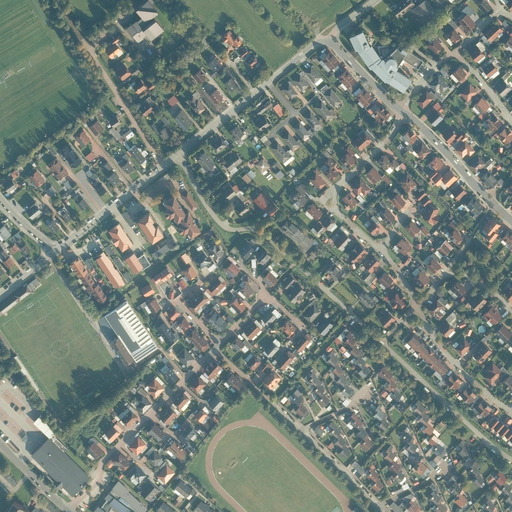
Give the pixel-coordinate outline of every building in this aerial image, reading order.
[(127,28),(138,42),(148,34),(152,40),(167,28),(157,15),(161,11),(154,2),(156,2),(154,0),(140,0),(142,2),(135,7),(143,17),(138,21),(137,20),(127,28)] [(397,17),(414,5),(410,0),(398,0),(400,2),(396,6),(392,9),(397,17)] [(435,12),(425,0),(418,0),(420,2),(411,10),(421,23),(435,12)] [(476,4),(484,13),(491,7),(484,0),(481,0),(480,1),(476,4)] [(460,11),(463,15),(466,14),(468,16),(474,11),(468,5),(460,11)] [(468,16),(466,14),(463,15),(457,21),(466,31),(474,24),(468,16)] [(457,26),(451,20),(448,22),(454,29),(457,26)] [(494,20),(489,26),(497,34),(502,28),(494,20)] [(511,27),(506,22),(502,26),(507,31),(511,27)] [(491,40),(497,34),(489,26),(483,33),(491,40)] [(460,37),(453,29),(446,35),(452,43),(460,37)] [(229,30),(221,37),(228,45),(236,38),(229,30)] [(368,46),(363,33),(361,34),(361,31),(347,37),(353,51),(355,50),(369,68),(370,67),(385,83),(386,82),(403,91),(411,79),(395,69),(402,58),(418,67),(423,59),(407,50),(406,51),(403,48),(404,47),(397,42),(380,59),(370,45),(368,46)] [(511,37),(509,35),(503,43),(511,50),(511,37)] [(114,44),(120,39),(118,36),(111,41),(114,44)] [(487,42),(480,36),(478,38),(485,44),(487,42)] [(436,40),(434,38),(434,39),(427,45),(434,53),(442,47),(436,40)] [(111,58),(120,49),(115,44),(106,52),(111,58)] [(469,52),(476,60),(484,53),(478,45),(469,52)] [(239,54),(242,58),(249,52),(246,48),(239,54)] [(321,58),(326,63),(335,55),(330,50),(321,58)] [(253,54),(244,61),(250,69),(259,62),(253,54)] [(335,55),(326,63),(330,68),(339,60),(335,55)] [(221,65),(215,58),(208,63),(215,71),(221,65)] [(483,68),(488,75),(497,68),(492,61),(483,68)] [(122,80),(131,73),(125,65),(116,72),(122,80)] [(320,76),(310,65),(304,71),(314,82),(320,76)] [(466,73),(459,65),(452,71),(458,79),(466,73)] [(338,76),(342,81),(351,73),(347,68),(338,76)] [(207,78),(200,70),(193,76),(200,84),(207,78)] [(504,78),(510,73),(507,70),(502,75),(504,78)] [(303,77),(299,73),(293,79),(302,89),(308,84),(303,77)] [(351,73),(342,81),(347,86),(356,78),(351,73)] [(448,85),(437,73),(428,82),(435,90),(438,87),(442,90),(448,85)] [(239,86),(232,78),(225,83),(232,91),(239,86)] [(504,79),(496,87),(503,94),(511,86),(504,79)] [(138,93),(146,86),(140,80),(133,86),(138,93)] [(150,90),(157,84),(154,81),(148,86),(150,90)] [(291,86),(288,82),(281,88),(290,98),(297,92),(291,86)] [(470,96),(477,90),(470,82),(459,92),(467,99),(470,96)] [(355,94),(360,100),(369,92),(364,87),(355,94)] [(341,100),(330,88),(325,93),(324,93),(335,106),(341,100)] [(422,106),(432,96),(428,92),(425,89),(415,99),(422,106)] [(222,99),(216,90),(210,96),(216,104),(222,99)] [(430,90),(428,92),(432,96),(434,98),(437,96),(433,93),(430,90)] [(436,90),(433,93),(437,96),(440,99),(442,96),(436,90)] [(369,92),(360,100),(364,104),(373,97),(369,92)] [(178,100),(174,95),(168,100),(172,106),(178,100)] [(268,98),(265,95),(258,101),(260,104),(268,98)] [(473,98),(470,96),(467,99),(464,101),(467,104),(473,98)] [(489,105),(481,97),(474,104),(481,112),(485,108),(489,105)] [(255,110),(259,114),(272,103),(269,99),(255,110)] [(205,109),(198,100),(191,106),(198,114),(205,109)] [(329,109),(321,100),(314,105),(326,120),(333,114),(329,109)] [(367,109),(374,103),(371,100),(365,106),(367,109)] [(146,116),(153,109),(148,102),(140,109),(146,116)] [(285,111),(278,102),(273,106),(280,115),(285,111)] [(374,116),(376,118),(386,108),(381,103),(374,111),(376,113),(374,116)] [(386,108),(376,118),(379,120),(381,118),(383,119),(390,112),(386,108)] [(435,108),(427,116),(435,124),(443,116),(435,108)] [(489,111),(485,108),(481,112),(478,114),(482,118),(489,111)] [(193,123),(182,110),(174,117),(185,130),(193,123)] [(318,120),(310,111),(303,116),(314,129),(320,123),(318,120)] [(500,122),(491,113),(484,120),(492,128),(493,128),(495,126),(500,122)] [(116,116),(110,120),(113,126),(114,127),(114,126),(120,122),(116,116)] [(257,122),(261,129),(269,123),(264,116),(257,122)] [(104,127),(97,119),(89,126),(96,134),(104,127)] [(307,130),(299,121),(292,126),(303,139),(309,133),(310,133),(307,130)] [(228,130),(235,139),(243,132),(237,124),(228,130)] [(498,129),(495,126),(493,128),(492,128),(488,132),(491,135),(498,129)] [(170,135),(165,127),(158,132),(163,139),(170,135)] [(410,127),(402,134),(410,142),(417,135),(410,127)] [(450,127),(442,134),(449,141),(454,136),(456,134),(450,127)] [(511,135),(511,134),(505,127),(497,134),(504,141),(505,142),(511,136),(511,135)] [(89,138),(83,130),(75,136),(81,144),(89,138)] [(363,130),(358,135),(367,144),(371,140),(372,139),(367,134),(363,130)] [(296,141),(288,131),(281,136),(291,149),(298,143),(296,141)] [(370,132),(367,134),(372,139),(371,140),(372,142),(376,138),(370,132)] [(464,132),(462,134),(459,137),(463,141),(464,139),(468,136),(464,132)] [(264,134),(260,137),(266,145),(271,142),(264,134)] [(367,144),(358,135),(353,139),(354,140),(362,148),(367,144)] [(511,141),(511,137),(511,136),(505,142),(504,141),(503,142),(507,146),(511,141)] [(211,144),(217,152),(226,144),(223,140),(220,137),(211,144)] [(463,141),(455,148),(462,156),(467,151),(469,154),(474,149),(464,139),(463,141)] [(364,150),(362,148),(354,140),(351,144),(360,153),(364,150)] [(422,140),(414,148),(422,158),(431,150),(422,140)] [(285,151),(277,142),(270,147),(282,162),(289,156),(285,151)] [(68,144),(61,150),(63,152),(62,153),(65,156),(66,156),(69,160),(71,164),(72,164),(74,166),(81,160),(79,158),(80,157),(77,154),(73,150),(74,149),(71,146),(70,146),(68,144)] [(129,150),(127,151),(130,155),(131,154),(133,156),(140,151),(134,144),(128,149),(129,150)] [(344,148),(347,152),(347,151),(351,155),(355,151),(348,144),(344,148)] [(57,152),(52,146),(49,149),(53,155),(57,152)] [(326,159),(331,154),(325,148),(320,152),(326,159)] [(90,160),(95,155),(92,150),(86,155),(90,160)] [(140,151),(133,156),(139,163),(145,159),(140,151)] [(204,151),(196,157),(203,165),(210,159),(204,151)] [(340,158),(348,166),(355,160),(351,155),(347,151),(347,152),(340,158)] [(228,167),(229,169),(241,159),(236,153),(224,163),(228,167)] [(385,154),(377,160),(385,169),(390,164),(392,162),(391,160),(385,154)] [(482,165),(485,162),(478,154),(468,163),(475,171),(482,165)] [(437,155),(430,161),(436,168),(443,161),(437,155)] [(323,161),(328,166),(330,164),(332,166),(336,163),(330,156),(323,161)] [(48,164),(53,171),(63,164),(57,157),(48,164)] [(255,163),(262,172),(270,165),(263,157),(255,163)] [(394,157),(391,160),(392,162),(390,164),(394,168),(400,163),(394,157)] [(488,158),(485,162),(482,165),(484,167),(491,161),(488,158)] [(210,159),(203,165),(206,170),(214,164),(210,159)] [(112,167),(107,161),(103,165),(107,171),(112,167)] [(127,173),(133,168),(128,161),(122,165),(127,173)] [(282,167),(278,161),(271,166),(275,171),(282,167)] [(63,164),(53,171),(59,179),(68,171),(63,164)] [(328,166),(323,171),(331,179),(338,172),(332,166),(330,164),(328,166)] [(215,166),(211,170),(215,174),(219,171),(215,166)] [(381,175),(372,166),(365,173),(373,182),(381,175)] [(313,169),(315,171),(319,175),(321,172),(316,167),(313,169)] [(256,174),(251,168),(247,172),(252,178),(256,174)] [(16,169),(11,172),(13,177),(19,173),(16,169)] [(44,179),(37,169),(28,176),(36,185),(44,179)] [(432,178),(439,172),(436,169),(429,175),(432,178)] [(443,179),(448,185),(458,177),(451,169),(444,175),(442,177),(443,179)] [(171,170),(141,193),(145,197),(174,174),(171,170)] [(480,177),(484,182),(493,174),(488,170),(480,177)] [(114,171),(107,176),(113,183),(120,178),(114,171)] [(315,171),(308,178),(319,189),(326,182),(319,175),(315,171)] [(442,177),(444,175),(439,171),(439,172),(432,178),(438,184),(443,179),(442,177)] [(252,178),(247,172),(243,176),(248,181),(252,178)] [(390,180),(384,173),(382,176),(388,182),(390,180)] [(407,173),(399,180),(402,182),(401,183),(408,191),(409,190),(417,183),(407,173)] [(497,180),(493,174),(484,182),(489,187),(497,180)] [(371,188),(360,177),(351,185),(358,193),(361,190),(365,194),(371,188)] [(11,178),(3,184),(8,191),(16,185),(11,178)] [(64,181),(67,187),(72,184),(68,179),(64,181)] [(106,189),(98,181),(93,185),(100,194),(106,189)] [(298,190),(302,194),(307,189),(301,183),(296,188),(298,190)] [(453,191),(458,198),(467,190),(460,183),(454,189),(452,191),(453,191)] [(236,191),(230,184),(222,190),(229,197),(236,191)] [(51,195),(56,191),(51,185),(46,189),(51,195)] [(403,192),(396,186),(393,189),(397,193),(398,192),(400,195),(403,192)] [(452,191),(454,189),(452,186),(446,192),(449,195),(453,191),(452,191)] [(415,194),(420,199),(427,193),(422,188),(415,194)] [(291,197),(300,206),(307,198),(302,194),(298,190),(291,197)] [(197,205),(188,191),(183,194),(192,209),(197,205)] [(245,197),(240,191),(235,195),(240,201),(245,197)] [(268,200),(260,192),(253,198),(261,207),(268,200)] [(356,201),(348,192),(342,198),(346,203),(343,205),(347,210),(356,201)] [(397,193),(391,199),(399,207),(406,201),(400,195),(398,192),(397,193)] [(182,219),(191,212),(189,209),(187,211),(175,193),(168,198),(167,197),(163,199),(167,204),(168,203),(170,206),(166,208),(168,210),(166,211),(168,214),(170,213),(171,215),(175,213),(176,215),(175,216),(178,221),(182,219)] [(87,204),(78,194),(73,199),(82,209),(87,204)] [(365,200),(359,194),(357,196),(361,200),(363,202),(365,200)] [(421,200),(425,205),(432,200),(427,195),(421,200)] [(466,203),(470,208),(479,201),(475,195),(471,198),(466,203)] [(466,203),(471,198),(469,196),(460,204),(462,207),(466,203)] [(388,205),(382,199),(379,201),(386,208),(388,205)] [(479,201),(470,208),(475,214),(481,208),(484,206),(479,201)] [(241,213),(248,207),(243,202),(236,207),(241,213)] [(313,202),(306,209),(316,218),(323,211),(313,202)] [(41,210),(36,203),(27,211),(33,217),(41,210)] [(437,214),(439,208),(430,203),(423,216),(436,222),(439,215),(437,214)] [(73,215),(64,205),(58,210),(67,220),(73,215)] [(271,215),(277,209),(273,205),(267,211),(271,215)] [(387,208),(380,215),(388,223),(395,216),(387,208)] [(484,211),(481,208),(475,214),(473,215),(476,219),(484,211)] [(122,213),(130,226),(135,223),(126,211),(122,213)] [(139,218),(153,239),(163,233),(149,212),(139,218)] [(202,228),(191,212),(182,219),(183,221),(180,223),(182,225),(180,226),(182,230),(184,229),(186,231),(189,229),(190,231),(189,232),(192,237),(195,235),(194,234),(202,228)] [(373,219),(377,223),(380,221),(373,214),(370,217),(373,219)] [(321,223),(329,229),(336,221),(328,215),(321,223)] [(493,230),(499,223),(491,217),(482,227),(488,232),(490,234),(493,230)] [(59,226),(53,219),(47,224),(53,231),(59,226)] [(290,235),(298,227),(291,221),(290,222),(286,219),(279,227),(283,230),(284,229),(290,235)] [(366,226),(373,234),(380,227),(377,223),(373,219),(366,226)] [(412,220),(404,227),(412,235),(420,228),(412,220)] [(109,229),(123,250),(133,243),(119,222),(109,229)] [(11,232),(5,224),(0,227),(0,232),(4,238),(11,232)] [(343,230),(347,234),(349,231),(342,225),(336,232),(339,234),(343,230)] [(429,231),(424,225),(420,228),(426,234),(429,231)] [(305,234),(298,227),(290,235),(298,242),(305,234)] [(463,236),(455,228),(450,233),(448,231),(445,234),(449,238),(450,237),(456,243),(463,236)] [(501,238),(507,242),(511,235),(511,231),(509,228),(505,233),(501,238)] [(333,240),(342,249),(352,239),(347,234),(343,230),(339,234),(333,240)] [(498,233),(493,230),(490,234),(488,232),(484,238),(490,242),(498,233)] [(307,233),(305,234),(298,242),(306,249),(315,239),(307,233)] [(167,242),(151,252),(155,257),(177,244),(172,236),(166,239),(167,242)] [(402,237),(396,244),(399,247),(398,248),(404,254),(412,246),(406,239),(405,240),(402,237)] [(30,250),(21,238),(16,241),(25,254),(30,250)] [(196,247),(201,244),(198,239),(193,242),(196,247)] [(350,245),(353,248),(358,242),(359,241),(356,239),(350,245)] [(444,241),(437,248),(444,255),(450,249),(451,248),(447,244),(444,241)] [(247,242),(239,251),(246,257),(254,249),(247,242)] [(356,258),(359,261),(368,251),(358,242),(353,248),(349,252),(351,253),(349,255),(354,261),(356,258)] [(449,242),(447,244),(451,248),(450,249),(453,251),(455,248),(449,242)] [(15,243),(10,246),(13,252),(19,249),(15,243)] [(110,255),(115,252),(110,243),(105,246),(110,255)] [(208,248),(215,258),(223,253),(220,249),(221,249),(219,246),(218,246),(216,243),(208,248)] [(316,246),(309,252),(311,254),(309,256),(314,261),(318,255),(315,253),(318,249),(316,246)] [(15,262),(4,249),(1,252),(6,259),(4,261),(8,267),(15,262)] [(96,256),(106,271),(115,265),(106,250),(105,249),(99,253),(100,254),(96,256)] [(263,249),(256,256),(263,262),(267,258),(268,258),(269,257),(269,255),(263,249)] [(126,258),(134,271),(143,265),(135,252),(126,258)] [(191,259),(186,252),(180,256),(185,263),(191,259)] [(203,252),(194,258),(200,267),(210,261),(203,252)] [(433,257),(437,261),(440,258),(433,252),(430,255),(433,257)] [(402,261),(406,264),(411,257),(407,254),(402,261)] [(373,255),(364,265),(371,271),(372,270),(373,268),(374,269),(378,265),(377,265),(380,262),(373,255)] [(78,256),(70,262),(80,275),(81,274),(88,270),(78,256)] [(119,268),(124,265),(118,256),(114,259),(119,268)] [(84,259),(90,268),(94,265),(88,257),(84,259)] [(433,257),(426,264),(434,272),(441,265),(437,261),(433,257)] [(210,271),(217,266),(214,262),(207,267),(210,271)] [(232,262),(225,268),(233,275),(239,269),(232,262)] [(341,270),(332,263),(325,271),(333,278),(341,270)] [(421,269),(424,272),(427,270),(420,264),(417,267),(420,270),(421,269)] [(116,286),(119,284),(120,285),(126,281),(125,280),(115,265),(106,271),(116,286)] [(191,265),(184,271),(189,278),(197,273),(191,265)] [(167,266),(159,272),(163,277),(165,279),(172,274),(167,266)] [(266,275),(270,270),(272,268),(269,266),(263,272),(266,275)] [(424,272),(421,269),(420,270),(413,277),(422,287),(430,279),(424,272)] [(127,270),(123,272),(128,281),(132,278),(127,270)] [(266,275),(263,278),(271,285),(278,278),(270,270),(266,275)] [(372,270),(371,271),(363,279),(368,284),(378,275),(372,270)] [(393,279),(385,271),(378,279),(386,287),(393,279)] [(90,272),(82,277),(91,291),(93,290),(99,285),(90,272)] [(163,277),(159,272),(153,276),(158,282),(163,277)] [(243,280),(246,283),(248,284),(253,279),(248,274),(243,280)] [(296,301),(305,290),(296,282),(297,280),(291,275),(284,282),(292,289),(288,294),(296,301)] [(213,282),(220,289),(225,284),(218,277),(213,282)] [(0,305),(0,316),(41,284),(36,278),(0,305)] [(183,278),(179,281),(183,287),(187,284),(183,278)] [(465,288),(457,280),(449,288),(457,296),(465,288)] [(220,289),(213,282),(208,287),(215,294),(220,289)] [(150,283),(142,288),(147,296),(149,295),(154,291),(150,283)] [(246,283),(240,289),(248,296),(254,290),(248,284),(246,283)] [(101,284),(99,285),(93,290),(101,302),(109,296),(101,284)] [(391,299),(397,291),(393,288),(387,295),(391,299)] [(237,297),(239,298),(242,295),(235,289),(233,292),(237,297)] [(373,298),(363,290),(357,297),(369,307),(374,302),(376,303),(379,299),(375,296),(373,298)] [(202,291),(197,296),(205,303),(209,298),(202,291)] [(400,294),(397,291),(391,299),(390,300),(392,301),(391,302),(396,307),(397,306),(400,308),(407,300),(405,298),(406,297),(401,293),(400,294)] [(459,302),(465,297),(461,293),(455,299),(459,302)] [(477,310),(486,300),(478,293),(471,300),(469,303),(470,303),(477,310)] [(147,303),(152,300),(149,295),(147,296),(143,298),(145,300),(142,303),(144,305),(147,303)] [(446,301),(440,295),(437,298),(443,304),(446,301)] [(197,296),(193,300),(201,307),(205,303),(197,296)] [(469,303),(471,300),(468,296),(461,303),(465,307),(470,303),(469,303)] [(237,297),(230,304),(238,312),(246,305),(239,298),(237,297)] [(152,300),(147,303),(152,312),(161,306),(155,298),(152,300)] [(438,310),(443,305),(436,299),(426,309),(433,315),(434,314),(438,319),(443,314),(438,310)] [(160,346),(129,300),(108,314),(122,335),(113,341),(125,361),(135,355),(138,360),(160,346)] [(193,300),(190,303),(197,311),(201,307),(193,300)] [(491,305),(494,308),(497,304),(493,300),(486,307),(488,308),(491,305)] [(304,315),(311,321),(321,310),(315,305),(314,304),(312,306),(304,315)] [(494,308),(491,305),(488,308),(483,314),(493,324),(501,315),(494,308)] [(174,318),(180,312),(174,306),(168,312),(174,318)] [(207,319),(213,325),(222,316),(213,308),(207,314),(209,317),(207,319)] [(275,308),(272,311),(276,316),(278,318),(281,314),(275,308)] [(270,309),(261,317),(268,324),(276,316),(272,311),(270,309)] [(387,327),(395,319),(387,312),(380,319),(383,323),(383,325),(385,326),(386,326),(387,327)] [(449,322),(453,317),(450,313),(445,318),(449,322)] [(234,320),(229,314),(226,317),(232,322),(234,320)] [(222,316),(213,325),(219,331),(228,322),(222,316)] [(190,323),(184,317),(180,322),(178,324),(179,325),(184,330),(190,323)] [(325,333),(333,324),(326,318),(318,327),(325,333)] [(296,327),(288,320),(282,327),(289,334),(293,330),(296,327)] [(169,329),(164,321),(156,327),(161,334),(169,329)] [(253,321),(249,326),(256,333),(261,328),(253,321)] [(446,336),(454,328),(447,322),(439,329),(446,336)] [(511,333),(502,324),(497,330),(495,332),(504,341),(511,333)] [(256,333),(249,326),(244,331),(252,338),(256,333)] [(174,336),(169,329),(161,334),(166,341),(174,336)] [(187,336),(191,340),(199,333),(195,329),(193,330),(189,335),(187,336)] [(350,347),(356,340),(350,335),(352,332),(350,330),(342,340),(350,347)] [(199,333),(191,340),(198,347),(205,339),(199,333)] [(406,341),(412,336),(409,333),(402,341),(405,344),(407,342),(406,341)] [(407,342),(411,346),(419,338),(414,333),(412,336),(406,341),(407,342)] [(303,334),(299,339),(307,345),(311,340),(303,334)] [(479,346),(485,340),(482,337),(476,344),(479,346)] [(242,343),(237,338),(231,343),(239,351),(244,345),(242,343)] [(419,338),(411,346),(416,350),(424,342),(419,338)] [(468,348),(471,345),(470,344),(464,338),(454,348),(461,355),(468,348)] [(209,342),(205,339),(198,347),(201,350),(202,349),(208,343),(209,342)] [(246,339),(242,343),(244,345),(248,349),(252,345),(246,339)] [(302,351),(307,345),(299,339),(294,344),(297,347),(301,350),(302,351)] [(354,357),(360,350),(355,346),(358,342),(356,340),(350,347),(346,350),(354,357)] [(272,341),(264,349),(272,356),(279,347),(272,341)] [(474,341),(470,344),(471,345),(468,348),(470,350),(476,344),(474,341)] [(424,342),(416,350),(420,354),(428,346),(424,342)] [(480,362),(491,351),(484,344),(473,355),(480,362)] [(428,346),(420,354),(424,358),(432,350),(428,346)] [(196,358),(185,347),(176,356),(187,367),(196,358)] [(297,347),(293,352),(296,355),(299,357),(301,354),(299,353),(301,350),(297,347)] [(332,366),(338,360),(332,355),(335,351),(333,349),(324,359),(332,366)] [(359,367),(365,361),(365,360),(360,356),(363,352),(360,350),(354,357),(356,359),(353,362),(359,367)] [(432,350),(424,358),(428,362),(436,354),(432,350)] [(286,351),(281,357),(289,363),(294,358),(288,352),(286,351)] [(436,354),(428,362),(432,366),(440,358),(436,354)] [(247,362),(253,368),(260,360),(254,355),(247,362)] [(285,369),(289,363),(281,357),(277,362),(285,369)] [(440,358),(432,366),(436,370),(444,362),(440,358)] [(214,359),(209,365),(218,372),(223,366),(214,359)] [(337,376),(343,370),(337,365),(340,361),(338,360),(332,366),(334,368),(331,371),(337,376)] [(358,372),(364,377),(369,370),(364,365),(367,363),(365,361),(359,367),(361,369),(358,372)] [(444,362),(436,370),(441,374),(441,375),(447,369),(449,367),(444,362)] [(500,373),(502,371),(499,369),(492,362),(485,369),(488,371),(484,376),(491,383),(500,373)] [(268,375),(272,370),(271,370),(274,367),(269,363),(262,370),(268,375)] [(218,372),(209,365),(204,370),(213,378),(218,372)] [(387,382),(392,376),(393,375),(387,370),(388,369),(384,366),(377,374),(387,382)] [(179,376),(171,368),(163,375),(172,383),(179,376)] [(449,371),(447,369),(441,375),(441,374),(440,375),(443,378),(446,375),(449,371)] [(272,388),(281,378),(272,370),(268,375),(263,380),(272,388)] [(342,387),(347,381),(342,376),(345,372),(343,370),(337,376),(334,380),(342,387)] [(314,386),(319,380),(314,375),(316,373),(313,371),(310,374),(309,373),(304,379),(307,382),(308,381),(314,386)] [(449,377),(446,380),(450,385),(458,377),(453,372),(449,377)] [(231,386),(238,378),(233,373),(226,381),(231,386)] [(189,384),(197,392),(206,384),(198,375),(189,384)] [(501,383),(508,390),(511,385),(511,377),(509,375),(507,377),(501,383)] [(386,387),(391,391),(396,386),(397,384),(392,380),(394,378),(392,376),(387,382),(389,383),(386,387)] [(458,377),(450,385),(455,389),(463,381),(458,377)] [(243,382),(238,378),(231,386),(236,390),(243,382)] [(164,387),(155,379),(149,386),(153,389),(150,391),(156,396),(164,387)] [(319,396),(323,392),(325,390),(319,385),(322,382),(319,380),(314,386),(316,388),(313,391),(319,396)] [(341,392),(346,396),(352,390),(348,387),(351,383),(347,381),(342,387),(338,391),(340,393),(341,392)] [(396,402),(402,395),(397,390),(399,388),(396,386),(391,391),(393,393),(390,397),(396,402)] [(472,390),(468,386),(460,394),(465,398),(472,390)] [(138,390),(142,394),(145,397),(148,393),(141,387),(138,390)] [(380,392),(384,397),(389,392),(384,388),(380,392)] [(296,405),(301,399),(298,396),(301,392),(297,389),(292,395),(294,397),(290,400),(296,405)] [(477,394),(472,390),(465,398),(469,403),(477,394)] [(182,391),(178,396),(186,402),(190,398),(182,391)] [(317,402),(324,406),(329,400),(324,395),(325,394),(323,392),(319,396),(321,398),(317,402)] [(140,403),(136,406),(142,413),(152,404),(145,397),(142,394),(137,400),(140,403)] [(224,401),(216,394),(208,403),(216,410),(224,401)] [(401,411),(407,404),(402,400),(404,397),(402,395),(396,402),(398,403),(395,406),(401,411)] [(186,402),(178,396),(173,401),(181,408),(186,402)] [(420,414),(425,408),(419,403),(422,400),(420,398),(415,404),(416,406),(414,409),(420,414)] [(306,410),(306,409),(301,404),(304,401),(301,399),(296,405),(298,407),(295,411),(300,416),(301,414),(306,410)] [(488,404),(483,399),(475,407),(480,412),(488,404)] [(379,420),(385,414),(379,409),(381,407),(374,401),(370,406),(372,408),(369,412),(379,420)] [(493,408),(488,404),(480,412),(485,416),(489,412),(493,408)] [(207,413),(210,410),(205,405),(202,408),(207,413)] [(169,406),(165,411),(173,418),(177,413),(169,406)] [(201,408),(194,416),(201,422),(208,414),(201,408)] [(425,425),(430,418),(424,414),(427,410),(425,408),(420,414),(422,416),(419,419),(425,425)] [(130,410),(126,414),(133,422),(138,417),(130,410)] [(173,418),(165,411),(160,417),(168,424),(173,418)] [(357,430),(363,423),(357,418),(358,417),(353,413),(350,417),(354,421),(351,424),(357,430)] [(121,419),(129,426),(133,422),(126,414),(121,419)] [(384,430),(390,423),(384,419),(387,416),(385,414),(379,420),(381,422),(378,425),(384,430)] [(35,422),(50,437),(53,434),(57,430),(42,415),(35,422)] [(493,428),(494,428),(500,420),(495,416),(488,424),(493,428)] [(429,435),(435,428),(432,426),(434,424),(430,422),(432,420),(430,418),(425,425),(427,426),(423,430),(429,435)] [(505,424),(501,420),(500,420),(494,428),(499,432),(505,424)] [(190,422),(181,432),(189,438),(197,429),(190,422)] [(340,432),(341,431),(335,426),(336,425),(332,422),(328,426),(330,428),(327,431),(335,438),(340,432)] [(116,423),(113,426),(120,433),(123,430),(116,423)] [(148,431),(153,435),(160,428),(155,423),(151,427),(148,431)] [(362,440),(368,433),(362,428),(365,425),(363,423),(357,430),(359,431),(356,435),(362,440)] [(510,428),(505,424),(499,432),(504,436),(505,434),(510,428)] [(105,433),(112,440),(120,433),(113,426),(105,433)] [(324,432),(317,426),(313,430),(320,436),(324,432)] [(407,444),(412,437),(407,432),(410,429),(407,427),(402,434),(404,435),(401,439),(407,444)] [(160,428),(153,435),(158,440),(165,432),(160,428)] [(437,430),(435,428),(429,435),(431,437),(428,440),(434,445),(440,438),(433,433),(437,430)] [(189,438),(181,432),(177,437),(184,443),(189,438)] [(342,434),(340,432),(335,438),(337,440),(334,444),(340,449),(345,443),(346,441),(340,436),(342,434)] [(367,449),(373,443),(367,438),(370,435),(368,433),(362,440),(364,441),(361,444),(367,449)] [(48,439),(31,456),(57,481),(54,485),(60,490),(63,487),(73,496),(91,478),(63,452),(67,448),(53,434),(48,439)] [(138,435),(128,446),(137,453),(146,443),(138,435)] [(412,454),(417,448),(411,442),(414,439),(412,437),(407,444),(409,446),(406,449),(412,454)] [(438,454),(443,447),(439,443),(441,440),(440,438),(434,445),(435,447),(433,450),(438,454)] [(464,457),(469,451),(471,450),(468,448),(470,446),(466,443),(467,443),(463,439),(458,444),(462,448),(458,452),(464,457)] [(167,448),(173,454),(180,446),(174,440),(169,445),(167,448)] [(95,444),(93,442),(86,449),(94,458),(102,450),(95,444)] [(167,448),(169,445),(167,443),(161,450),(163,452),(167,448)] [(345,457),(350,451),(345,447),(347,445),(345,443),(340,449),(341,450),(339,452),(345,457)] [(149,454),(154,449),(155,448),(152,445),(146,452),(149,454)] [(390,462),(395,456),(390,451),(393,447),(390,445),(385,452),(386,453),(384,457),(390,462)] [(184,449),(180,446),(173,454),(180,459),(187,451),(184,449)] [(417,464),(421,459),(422,457),(416,452),(419,449),(417,448),(412,454),(413,455),(410,459),(417,464)] [(154,465),(162,456),(154,449),(149,454),(146,457),(154,465)] [(474,461),(475,460),(469,455),(471,453),(469,451),(464,457),(466,458),(463,461),(469,466),(474,461)] [(118,464),(125,456),(120,452),(113,460),(118,464)] [(125,456),(118,464),(123,469),(131,461),(125,456)] [(394,473),(400,466),(395,461),(398,457),(395,456),(390,462),(392,464),(388,468),(394,473)] [(425,469),(427,467),(421,462),(423,460),(421,459),(417,464),(418,466),(415,469),(421,474),(425,469)] [(162,469),(166,464),(167,464),(168,463),(165,460),(159,466),(162,469)] [(365,470),(355,460),(351,465),(361,475),(365,470)] [(474,477),(479,472),(480,470),(475,465),(476,463),(474,461),(469,466),(466,470),(474,477)] [(146,473),(135,464),(125,476),(131,481),(134,477),(139,481),(146,473)] [(162,469),(156,475),(165,482),(175,471),(167,464),(166,464),(162,469)] [(372,481),(378,476),(379,474),(373,469),(376,467),(372,464),(370,467),(371,468),(368,471),(370,473),(366,476),(372,481)] [(399,482),(405,475),(399,471),(402,468),(400,466),(394,473),(396,474),(393,477),(399,482)] [(501,485),(507,478),(502,473),(503,472),(500,470),(496,474),(499,476),(496,479),(501,485)] [(478,487),(484,480),(479,476),(481,473),(479,472),(474,477),(475,478),(472,481),(478,487)] [(377,491),(383,484),(378,480),(380,477),(378,476),(372,481),(374,483),(371,486),(377,491)] [(506,494),(511,490),(511,488),(507,483),(509,480),(507,478),(501,485),(498,488),(506,494)] [(137,486),(140,488),(146,482),(143,479),(137,486)] [(175,487),(181,491),(187,484),(181,479),(175,487)] [(456,496),(462,490),(463,489),(457,485),(460,482),(457,479),(455,481),(452,486),(454,488),(451,491),(456,496)] [(153,493),(158,488),(151,481),(146,487),(153,493)] [(187,484),(181,491),(187,496),(193,488),(187,484)] [(440,496),(435,492),(438,488),(436,486),(429,493),(431,495),(429,498),(434,503),(440,496)] [(148,498),(153,493),(146,487),(141,492),(148,498)] [(133,511),(110,490),(98,502),(108,511),(133,511)] [(461,505),(467,499),(462,494),(464,491),(462,490),(456,496),(458,498),(455,501),(461,505)] [(60,511),(43,495),(40,499),(53,511),(60,511)] [(412,511),(418,505),(413,500),(415,498),(413,496),(407,501),(409,503),(406,507),(412,511)] [(437,511),(439,511),(445,506),(440,502),(443,498),(440,496),(434,503),(436,504),(433,508),(437,511)] [(488,511),(490,511),(493,510),(496,507),(490,502),(493,498),(490,496),(484,503),(487,505),(483,508),(488,511)] [(194,507),(200,511),(207,504),(201,499),(194,507)] [(6,511),(19,511),(23,505),(14,500),(6,511)] [(157,508),(161,511),(163,511),(169,505),(163,500),(157,508)] [(398,511),(402,509),(393,501),(389,505),(397,511),(398,511)]
